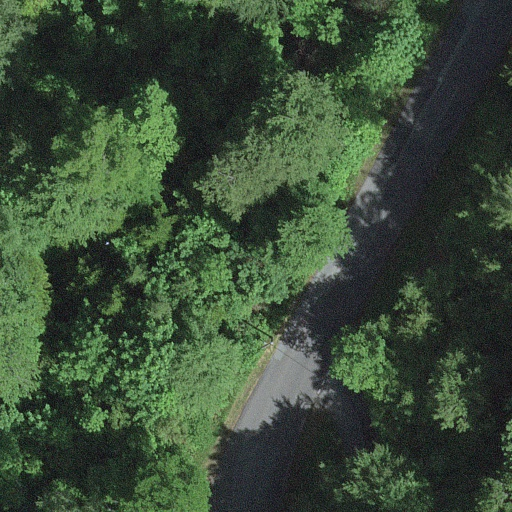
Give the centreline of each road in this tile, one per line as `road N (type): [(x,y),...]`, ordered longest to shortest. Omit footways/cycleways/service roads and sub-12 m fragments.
road 1 (tertiary): [(312,344),(497,0)]
road 2 (tertiary): [(312,344),(265,451),(250,511)]
road 3 (unclassified): [(372,511),(333,377),(312,344)]
